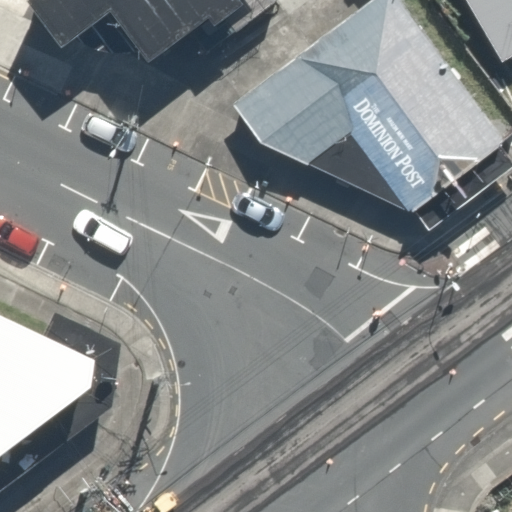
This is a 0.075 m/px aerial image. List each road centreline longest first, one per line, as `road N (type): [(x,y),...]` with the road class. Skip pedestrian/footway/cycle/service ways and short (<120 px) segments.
road 1 (residential): [(0,154),(349,332),(403,400)]
road 2 (secondary): [(403,400),(267,500)]
road 3 (secondary): [(403,400),(511,315)]
